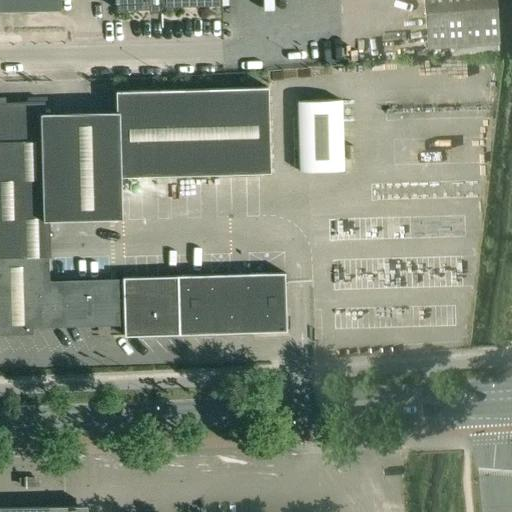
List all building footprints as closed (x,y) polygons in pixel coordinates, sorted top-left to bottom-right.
[(0,0),(0,11),(8,12),(60,10),(59,0),(0,0)] [(115,0),(116,3),(116,10),(148,10),(148,5),(160,5),(160,9),(220,7),(220,0),(115,0)] [(423,0),(425,13),(497,8),(496,0),(423,0)] [(497,8),(425,13),(427,49),(499,44),(497,8)] [(267,87),(115,91),(117,177),(269,172),(267,87)] [(296,102),(298,173),(342,172),(340,101),(296,102)] [(44,102),(0,103),(0,335),(33,335),(32,325),(123,322),(124,337),(178,335),(197,335),(214,334),(232,334),(232,333),(249,333),(267,333),(267,332),(286,332),(284,273),(122,278),(122,283),(49,286),(44,102)] [(33,477),(22,478),(22,487),(33,487),(33,477)]
